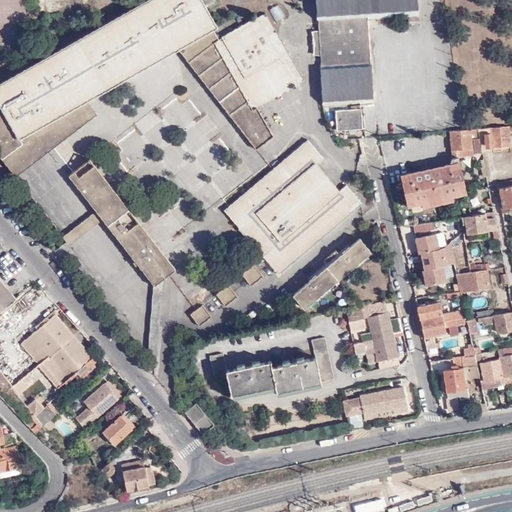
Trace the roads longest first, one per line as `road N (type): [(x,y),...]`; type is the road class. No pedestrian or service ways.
road 1 (residential): [(212,476),(0,221)]
road 2 (residential): [(367,137),(432,429)]
road 3 (tertiary): [(432,429),(212,476)]
road 4 (unknown): [(50,279),(65,253),(89,239),(142,306)]
road 5 (residential): [(24,511),(53,493),(56,474),(0,407)]
road 6 (tertiary): [(212,476),(90,511)]
